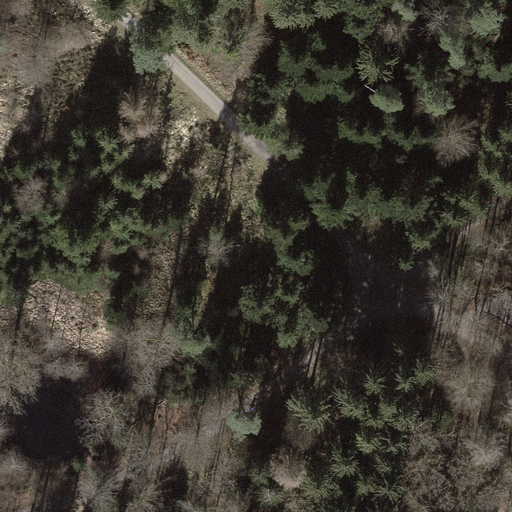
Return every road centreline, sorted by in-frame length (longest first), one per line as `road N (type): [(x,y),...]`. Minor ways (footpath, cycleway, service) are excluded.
road 1 (track): [(67,511),(205,436),(385,282),(511,198)]
road 2 (track): [(385,282),(105,0)]
road 3 (track): [(511,365),(385,282)]
